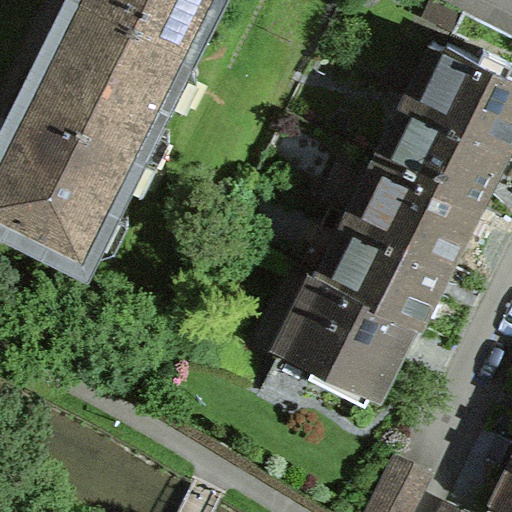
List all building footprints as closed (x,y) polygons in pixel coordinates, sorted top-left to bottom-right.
[(181,50),(80,0),(70,0),(38,64),(20,100),(129,154),(181,50)] [(80,0),(181,50),(185,52),(210,0),(80,0)] [(511,132),(511,81),(501,76),(506,67),(478,54),(474,63),(443,47),(414,106),(503,150),(511,132)] [(129,154),(20,100),(0,141),(0,221),(76,260),(129,154)] [(414,106),(385,164),(474,209),(485,187),(503,150),(414,106)] [(455,248),(474,209),(385,164),(354,224),(444,268),(455,248)] [(354,224),(324,284),(407,325),(415,328),(427,304),(444,268),(354,224)] [(366,394),(371,397),(382,374),(407,325),(324,284),(308,275),(272,347),(329,376),(323,389),(359,407),(366,394)] [(511,511),(511,455),(498,484),(483,511),(511,511)] [(405,511),(424,476),(391,460),(364,511),(405,511)]
